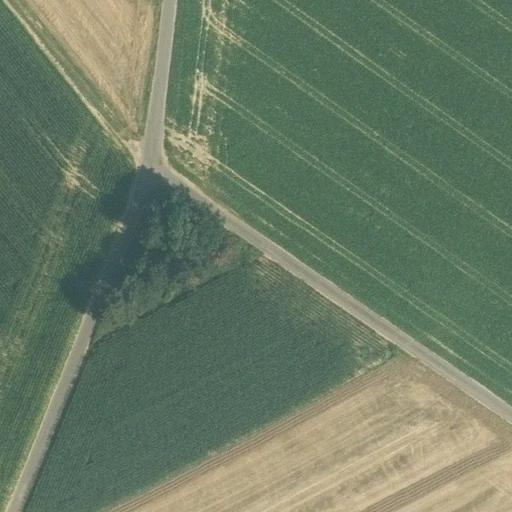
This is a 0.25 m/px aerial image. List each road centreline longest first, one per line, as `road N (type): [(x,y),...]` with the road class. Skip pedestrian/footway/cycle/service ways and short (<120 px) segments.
road 1 (track): [(511,419),(149,168)]
road 2 (track): [(11,511),(149,168)]
road 3 (track): [(16,0),(131,149),(149,161)]
road 4 (track): [(149,168),(167,0)]
